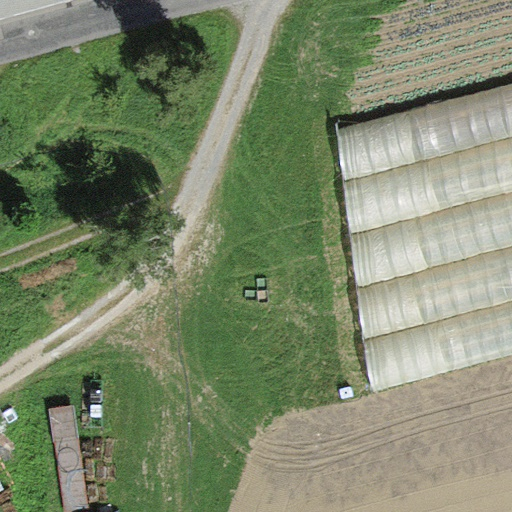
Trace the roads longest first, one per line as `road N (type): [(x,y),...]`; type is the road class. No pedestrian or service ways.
road 1 (track): [(0,369),(154,256),(224,106),(258,0)]
road 2 (unclassified): [(158,0),(0,39)]
